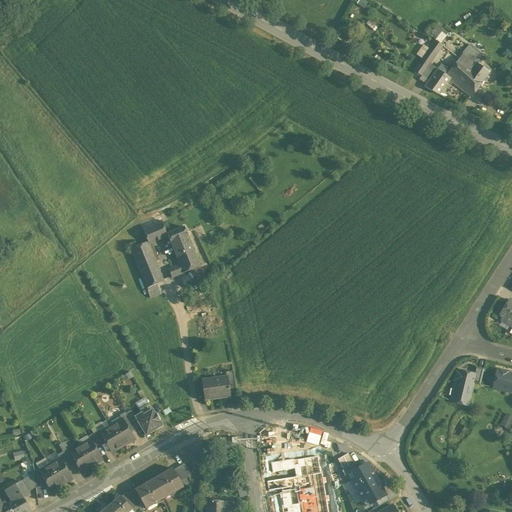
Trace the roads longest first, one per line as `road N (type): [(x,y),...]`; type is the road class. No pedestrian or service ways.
road 1 (unclassified): [(511,148),(226,0)]
road 2 (residential): [(245,417),(183,434),(54,511)]
road 3 (residential): [(385,441),(295,416),(245,417)]
road 4 (residential): [(462,337),(385,441)]
